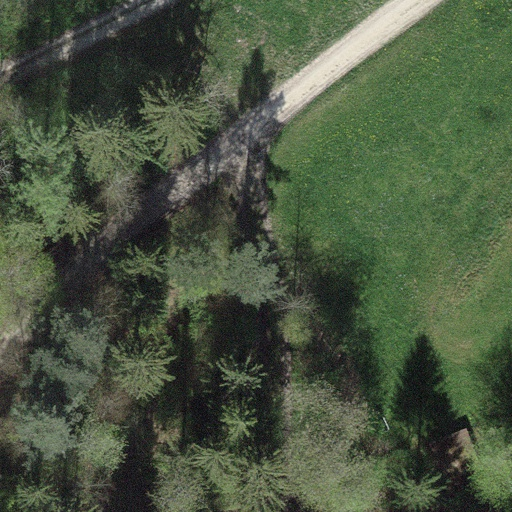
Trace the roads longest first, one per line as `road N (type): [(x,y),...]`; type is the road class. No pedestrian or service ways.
road 1 (track): [(159,202),(414,0)]
road 2 (track): [(0,354),(20,326),(159,202)]
road 3 (track): [(0,81),(143,0)]
